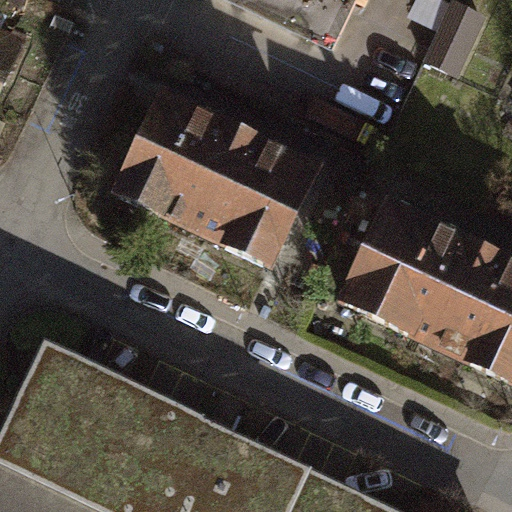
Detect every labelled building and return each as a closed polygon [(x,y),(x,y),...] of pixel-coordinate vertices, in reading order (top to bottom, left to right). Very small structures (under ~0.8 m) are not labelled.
[(351,18),(314,0),(215,0),(215,2),(332,58),(351,18)] [(376,0),(314,0),(351,18),(365,23),(376,0)] [(487,23),(455,8),(427,68),(458,83),(487,23)] [(0,85),(16,52),(0,44),(0,85)] [(325,182),(167,106),(122,201),(280,276),(325,182)] [(511,270),(399,216),(353,310),(511,387),(511,270)] [(384,511),(55,354),(0,467),(0,511),(384,511)]
